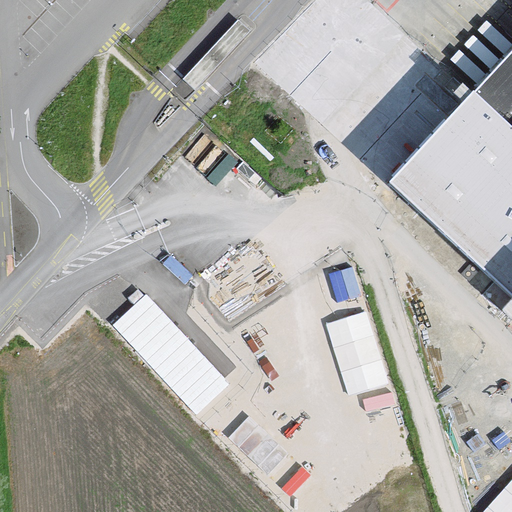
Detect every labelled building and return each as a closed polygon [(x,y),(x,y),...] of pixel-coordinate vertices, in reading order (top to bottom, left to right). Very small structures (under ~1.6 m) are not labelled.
[(511,44),(387,177),(511,294),(511,44)] [(337,271),(342,294),(362,290),(357,266),(337,271)] [(116,320),(199,411),(234,379),(151,289),(116,320)] [(330,317),(347,391),(388,381),(372,308),(330,317)] [(511,511),(511,479),(480,511),(511,511)]
